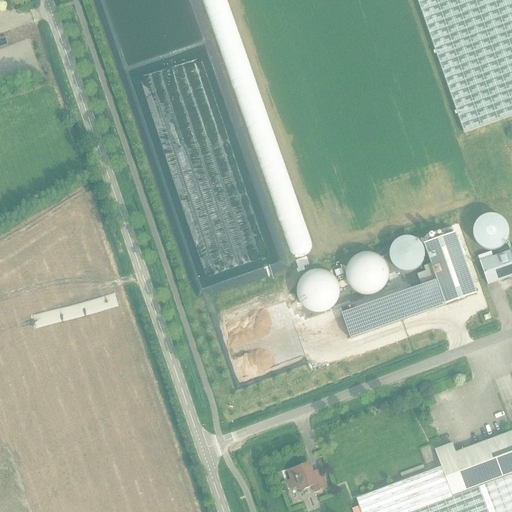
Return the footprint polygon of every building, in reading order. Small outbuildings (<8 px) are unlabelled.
[(511,0),(417,0),(464,133),(511,115),(511,0)] [(0,44),(11,42),(9,33),(0,35),(0,44)] [(507,231),(507,230),(507,228),(507,227),(506,225),(506,224),(505,223),(505,221),(504,220),(503,219),(502,218),(501,217),(500,216),(499,215),(497,215),(496,214),(495,214),(493,213),(492,213),(490,213),(489,213),(487,213),(486,214),(485,214),(483,215),(482,215),(481,216),(480,217),(479,218),(478,219),(477,220),(476,221),(475,223),(475,224),(474,225),(474,227),(474,228),(474,230),(474,231),(474,233),(474,234),(475,235),(475,237),(476,238),(477,239),(478,240),(479,241),(480,242),(481,243),(482,244),(483,245),(485,245),(486,246),(487,246),(489,246),(490,246),(492,246),(493,246),(495,246),(496,245),(497,245),(499,244),(500,243),(501,242),(502,241),(503,240),(504,239),(505,238),(505,237),(506,235),(506,234),(507,233),(507,231)] [(422,246),(419,239),(413,234),(406,232),(399,233),(392,237),(388,244),(387,251),(389,258),(394,264),(400,267),(408,268),(415,265),(420,260),(423,253),(422,246)] [(445,306),(476,295),(455,233),(424,244),(436,280),(445,306)] [(511,250),(479,262),(487,285),(511,276),(511,250)] [(385,284),(387,279),(388,273),(387,267),(385,261),(381,256),(376,253),(370,251),(364,251),(358,252),(353,255),(348,259),(345,264),(344,270),(344,276),(345,282),(349,287),(353,291),(359,294),(365,295),(371,295),(376,293),(381,289),(385,284)] [(317,309),(324,308),(330,305),(334,299),(336,293),(336,286),(333,280),(328,275),(322,272),(315,272),(308,275),(303,279),(300,285),(299,292),(301,299),(305,304),(311,308),(317,309)] [(351,339),(445,306),(436,280),(342,313),(351,339)] [(511,511),(511,431),(455,452),(452,443),(434,450),(441,467),(356,498),(361,511),(511,511)] [(322,475),(315,478),(310,466),(303,468),(302,466),(288,471),(291,480),(287,481),(290,489),(298,486),(300,491),(312,486),(315,492),(326,488),(322,475)]
